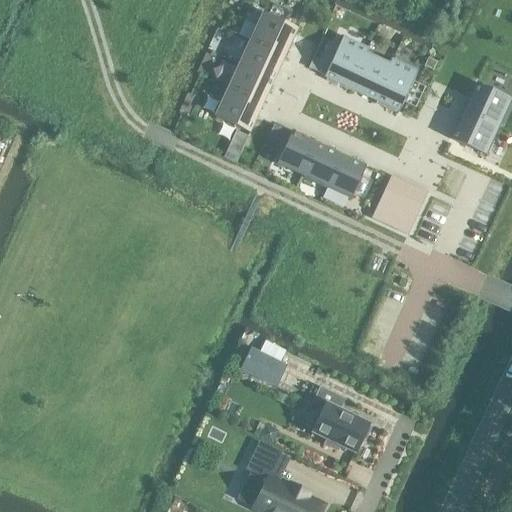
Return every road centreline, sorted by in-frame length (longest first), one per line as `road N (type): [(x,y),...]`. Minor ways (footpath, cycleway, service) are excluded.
road 1 (track): [(83,0),(134,123),(400,247)]
road 2 (tertiary): [(453,511),(511,385)]
road 3 (residential): [(400,247),(511,298)]
